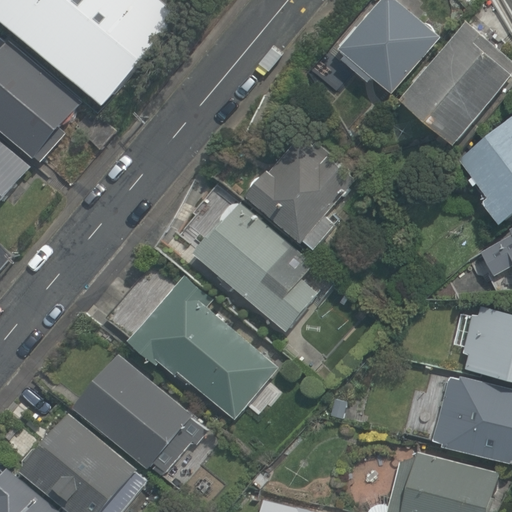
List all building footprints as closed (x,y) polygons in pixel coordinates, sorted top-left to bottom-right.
[(186,17),(165,0),(0,0),(0,12),(113,107),(186,17)] [(450,36),(407,0),(391,0),(348,48),(407,91),(450,36)] [(511,89),(511,47),(481,20),(414,99),(472,145),(511,89)] [(91,104),(13,34),(0,48),(0,122),(44,159),(91,104)] [(511,123),(464,162),(511,224),(511,222),(511,123)] [(0,212),(42,162),(0,128),(0,212)] [(371,183),(314,134),(261,195),(319,244),(371,183)] [(321,284),(334,268),(241,195),(201,247),(314,336),(342,300),(321,284)] [(511,239),(489,255),(500,276),(511,272),(511,239)] [(286,362),(186,278),(134,339),(234,423),(286,362)] [(511,311),(485,304),(467,364),(511,377),(511,311)] [(202,414),(123,353),(82,405),(161,466),(202,414)] [(511,382),(459,370),(443,442),(511,457),(511,382)] [(112,511),(147,470),(75,411),(29,466),(84,511),(112,511)] [(496,511),(507,472),(409,446),(391,511),(496,511)] [(61,511),(14,471),(0,488),(0,511),(61,511)] [(335,511),(273,499),(271,511),(335,511)]
